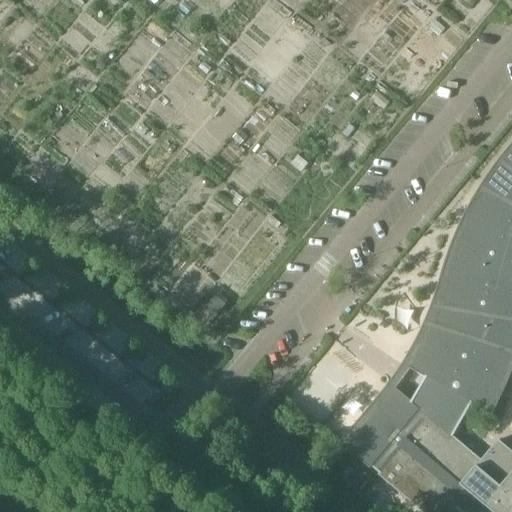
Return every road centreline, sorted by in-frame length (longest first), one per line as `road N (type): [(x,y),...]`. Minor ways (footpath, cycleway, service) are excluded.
road 1 (unclassified): [(214,395),(511,40)]
road 2 (unclassified): [(0,223),(214,395)]
road 3 (unclassified): [(214,395),(360,511)]
road 4 (unclassified): [(143,511),(0,403)]
